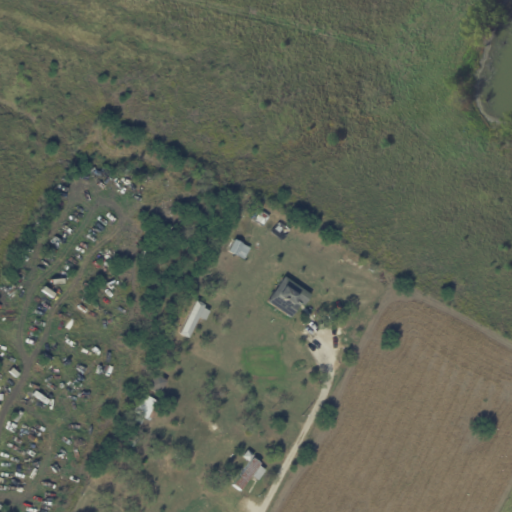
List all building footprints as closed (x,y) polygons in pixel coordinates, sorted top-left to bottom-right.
[(261,211),(270,217),(265,225),(256,219),(261,211)] [(248,247),(231,240),(226,252),(243,259),(248,247)] [(302,304),(301,306),(297,304),(287,318),(265,303),(282,278),(308,295),(302,304)] [(180,333),(196,301),(205,306),(204,308),(210,311),(205,321),(199,317),(188,338),(180,333)] [(146,387),(154,373),(166,380),(158,394),(146,387)] [(134,412),(144,393),(150,396),(152,392),(155,393),(152,398),(161,403),(151,421),(134,412)] [(130,432),(140,439),(135,447),(125,441),(130,432)] [(256,481),(249,476),(238,492),(230,486),(248,462),(241,457),(246,451),(253,456),(251,459),(258,464),(256,466),(263,472),(256,481)]
